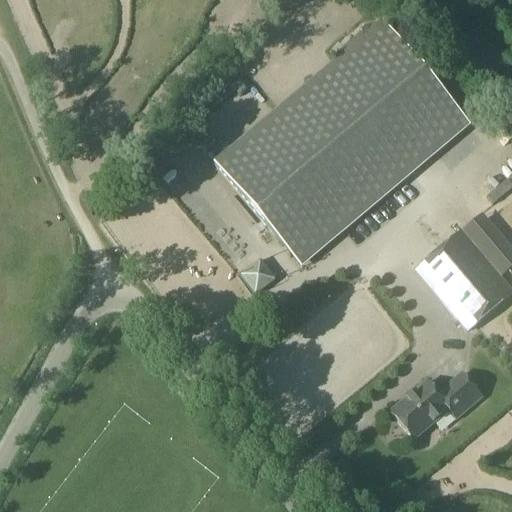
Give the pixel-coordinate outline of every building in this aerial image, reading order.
[(297,265),(465,123),(381,23),(212,165),(297,265)] [(466,178),(505,150),(495,137),(457,165),(466,178)] [(466,331),(511,293),(461,233),(416,270),(443,303),(451,297),(464,313),(456,319),(466,331)] [(254,296),(273,284),(260,264),(241,276),(254,296)] [(480,400),(461,377),(438,397),(426,383),(389,413),(412,441),(449,410),(456,419),(480,400)]
